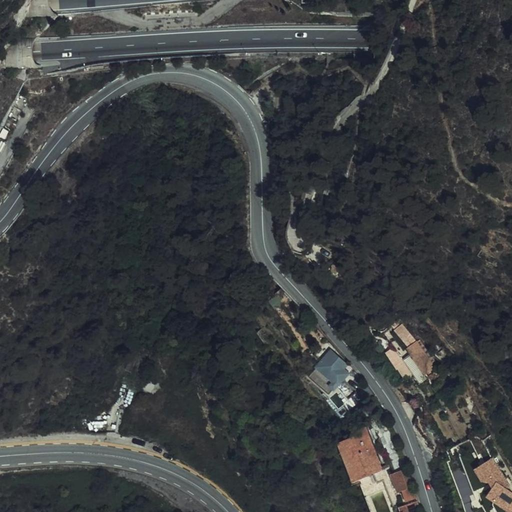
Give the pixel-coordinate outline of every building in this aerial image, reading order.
[(264,286),(255,292),(263,302),(264,302),(271,296),(271,295),(264,286)] [(388,315),(383,318),(387,323),(392,320),(388,315)] [(404,347),(396,352),(411,373),(412,372),(418,368),(426,363),(427,360),(418,346),(420,344),(417,339),(404,347)] [(327,345),(325,344),(318,352),(314,349),(308,356),(313,359),(322,367),(326,371),(328,371),(340,357),(327,345)] [(322,367),(313,359),(305,368),(317,380),(326,371),(322,367)] [(339,385),(347,378),(338,367),(335,369),(329,373),(328,371),(326,371),(317,380),(321,384),(322,386),(325,383),(332,377),(339,385)] [(346,386),(351,383),(347,378),(339,385),(342,388),(346,386)] [(337,445),(339,449),(341,454),(352,472),(356,471),(369,466),(375,464),(373,458),(371,459),(368,448),(360,428),(360,426),(362,426),(360,420),(343,426),(344,430),(333,434),(329,436),(333,447),(337,445)] [(339,449),(333,452),(334,455),(342,476),(352,472),(341,454),(339,449)] [(484,452),(468,463),(475,474),(482,476),(484,475),(487,479),(479,490),(501,505),(508,495),(511,497),(511,484),(509,489),(506,487),(484,452)] [(403,469),(401,462),(395,464),(389,466),(391,472),(391,473),(388,475),(391,486),(396,484),(401,483),(404,492),(410,490),(407,480),(404,470),(403,469)] [(416,511),(416,510),(411,493),(399,497),(394,499),(397,509),(400,508),(401,511),(416,511)] [(511,504),(511,497),(508,495),(501,505),(508,510),(511,504)]
